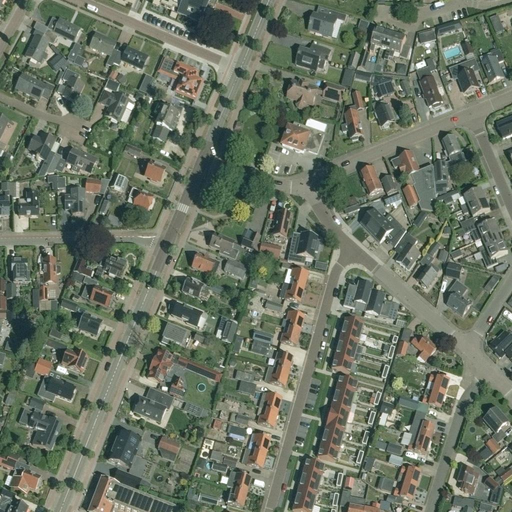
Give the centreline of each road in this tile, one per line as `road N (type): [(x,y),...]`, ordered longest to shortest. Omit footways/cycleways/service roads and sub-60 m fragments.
road 1 (tertiary): [(59,511),(166,245)]
road 2 (residential): [(270,511),(338,266),(353,250)]
road 3 (residential): [(308,183),(471,114)]
road 4 (residential): [(240,67),(77,0)]
road 5 (residential): [(0,242),(166,245)]
road 6 (residential): [(430,511),(463,401),(490,374)]
road 7 (residential): [(468,350),(353,250)]
